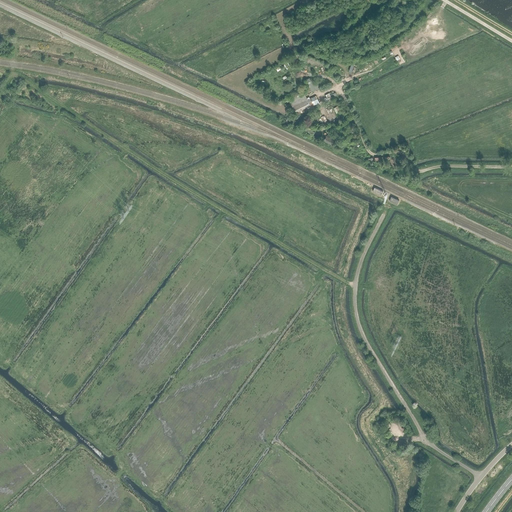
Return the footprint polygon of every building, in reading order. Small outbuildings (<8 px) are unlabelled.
[(305,102),(292,109),(295,115),(308,108),(305,102)] [(342,111),(340,105),(334,108),(336,114),(342,111)] [(306,128),(304,133),(313,137),(315,132),(306,128)] [(325,141),(333,145),(336,140),(327,136),(325,141)] [(383,191),(375,187),(373,191),(381,195),(383,191)]
